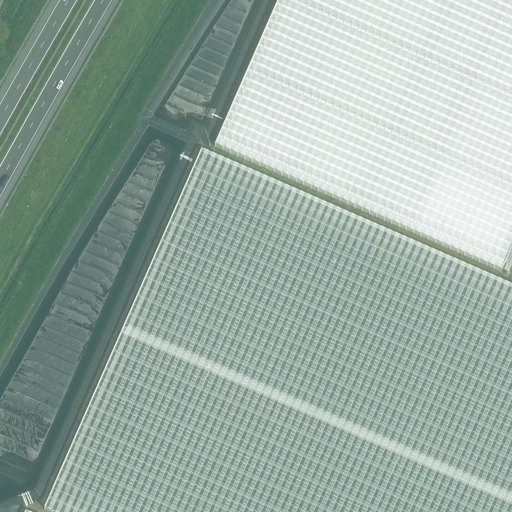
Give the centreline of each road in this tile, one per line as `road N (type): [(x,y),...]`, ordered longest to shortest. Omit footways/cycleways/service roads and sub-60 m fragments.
road 1 (track): [(0,304),(178,0)]
road 2 (motorway): [(0,187),(104,0)]
road 3 (motorway): [(70,0),(0,124)]
